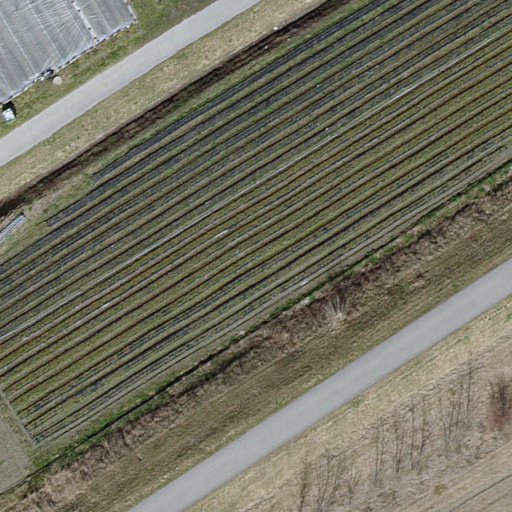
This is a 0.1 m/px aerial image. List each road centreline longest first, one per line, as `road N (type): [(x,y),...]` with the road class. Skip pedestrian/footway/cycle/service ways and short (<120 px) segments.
road 1 (track): [(147,511),(511,272)]
road 2 (track): [(0,152),(237,0)]
